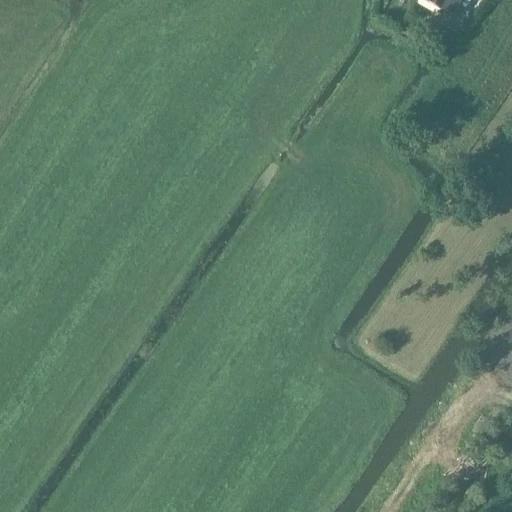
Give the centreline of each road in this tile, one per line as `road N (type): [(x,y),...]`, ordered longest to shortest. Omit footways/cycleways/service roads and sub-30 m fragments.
road 1 (track): [(312,335),(342,243),(320,176),(262,127),(180,249)]
road 2 (track): [(262,127),(260,105),(333,0)]
